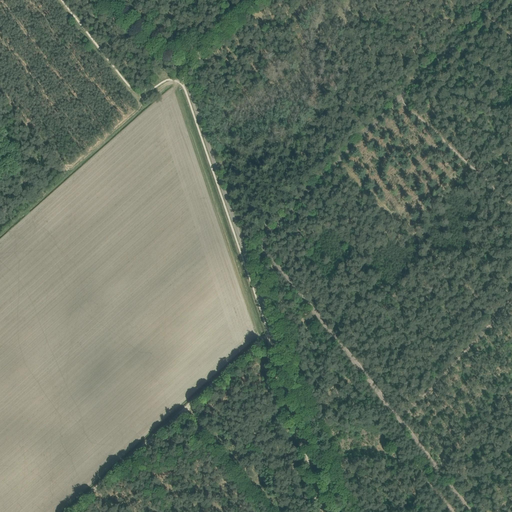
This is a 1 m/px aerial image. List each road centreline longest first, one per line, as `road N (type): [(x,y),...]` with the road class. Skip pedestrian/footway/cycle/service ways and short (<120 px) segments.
road 1 (unclassified): [(332,511),(177,60),(103,0)]
road 2 (track): [(269,252),(472,511)]
road 3 (track): [(65,511),(269,332)]
road 4 (track): [(397,95),(257,237),(269,252)]
road 5 (track): [(511,299),(400,420)]
road 6 (track): [(511,205),(397,95)]
road 7 (track): [(494,0),(397,95)]
